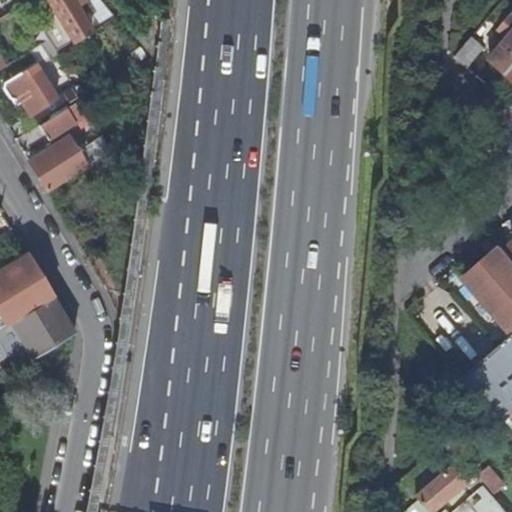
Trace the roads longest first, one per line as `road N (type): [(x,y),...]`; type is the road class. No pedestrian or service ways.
road 1 (motorway): [(285,511),(324,0)]
road 2 (motorway): [(234,0),(190,445)]
road 3 (residential): [(0,155),(108,334),(69,511)]
road 4 (residential): [(408,276),(511,179)]
